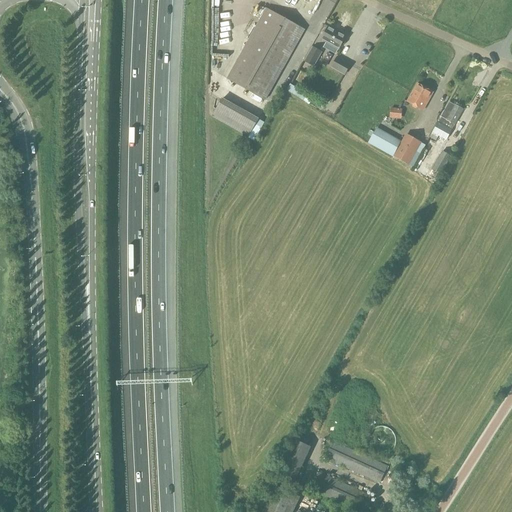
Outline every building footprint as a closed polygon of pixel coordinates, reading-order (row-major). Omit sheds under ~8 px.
[(295,12),(311,12),(311,6),(318,6),(318,2),(313,2),(313,0),(286,0),(295,0),(295,12)] [(320,5),(316,13),(324,16),(328,8),(320,5)] [(265,100),(304,30),(266,9),(227,79),(265,100)] [(339,49),(346,36),(328,27),(321,40),(339,49)] [(313,67),(322,52),(313,47),(305,62),(313,67)] [(345,75),(348,70),(334,63),(332,68),(345,75)] [(284,73),(279,83),(285,86),(290,76),(284,73)] [(300,74),(294,84),(299,87),(305,77),(300,74)] [(291,88),(295,78),(291,76),(287,87),(291,88)] [(433,92),(418,83),(408,101),(423,110),(433,92)] [(249,137),(259,120),(223,99),(213,117),(249,137)] [(439,120),(433,129),(434,129),(432,133),(430,137),(436,140),(438,136),(446,141),(463,110),(449,102),(441,117),(439,120)] [(402,110),(390,109),(390,118),(401,118),(402,110)] [(407,135),(403,143),(377,129),(369,142),(395,157),(401,160),(404,162),(409,165),(421,143),(407,135)] [(442,175),(452,157),(443,152),(433,170),(442,175)] [(381,456),(385,456),(389,454),(392,452),(395,448),(396,445),(396,442),(396,438),(395,435),(392,432),(389,429),(385,427),(381,427),(377,428),(374,429),(372,431),(369,434),(368,438),(367,442),(368,446),(369,449),(372,452),(374,454),(377,456),(381,456)] [(294,485),(311,449),(295,441),(278,477),(294,485)] [(380,483),(388,467),(333,442),(326,459),(380,483)] [(359,511),(366,511),(373,498),(319,473),(311,490),(359,511)] [(293,511),(300,499),(272,486),(260,511),(293,511)]
